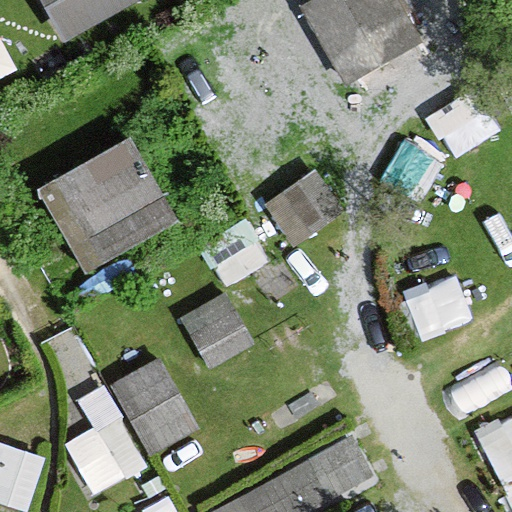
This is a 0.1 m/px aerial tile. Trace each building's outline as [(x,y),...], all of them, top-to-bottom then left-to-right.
[(47,0),(65,33),(123,0),(47,0)] [(392,0),(322,0),(308,8),(347,77),(415,39),(392,0)] [(455,145),(502,118),(478,76),(431,103),(455,145)] [(131,146),(47,193),(88,265),(172,218),(131,146)] [(339,211),(316,176),(269,207),(292,242),(339,211)] [(422,323),(463,313),(452,269),(411,279),(422,323)] [(249,343),(224,299),(185,321),(210,365),(249,343)] [(194,428),(159,366),(119,389),(154,451),(194,428)] [(108,371),(78,386),(94,418),(69,430),(95,485),(150,459),(108,371)] [(508,472),(511,470),(511,405),(488,414),(508,472)] [(0,489),(29,499),(46,443),(0,429),(0,489)] [(303,511),(369,477),(350,443),(222,511),(303,511)] [(188,511),(173,484),(120,511),(188,511)]
